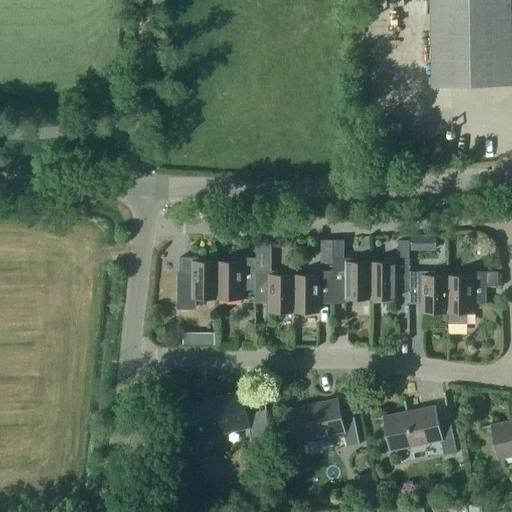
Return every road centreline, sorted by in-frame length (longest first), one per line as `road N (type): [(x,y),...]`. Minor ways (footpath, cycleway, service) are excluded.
road 1 (residential): [(511,379),(372,362),(130,357)]
road 2 (residential): [(145,224),(304,230),(509,219)]
road 3 (secondary): [(148,188),(381,190),(511,178)]
road 4 (unclassified): [(130,357),(104,511)]
road 5 (secondary): [(0,180),(148,188)]
road 6 (unclassified): [(145,224),(130,357)]
road 7 (track): [(143,0),(132,122)]
